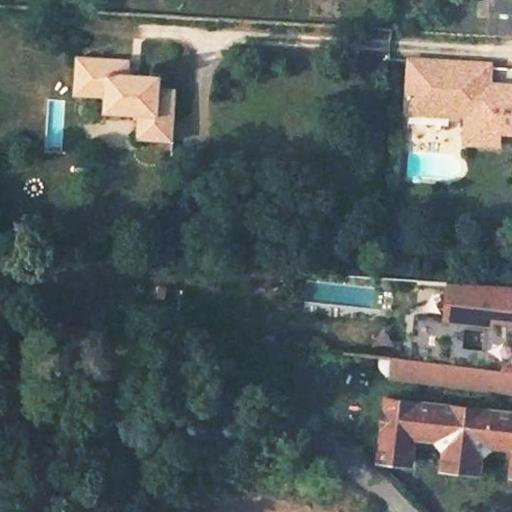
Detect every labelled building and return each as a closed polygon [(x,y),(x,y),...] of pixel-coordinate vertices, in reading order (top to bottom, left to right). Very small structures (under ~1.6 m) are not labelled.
[(511,0),(492,0),(491,33),(511,34),(511,0)] [(464,141),(497,142),(498,130),(511,130),(511,90),(487,89),(489,62),(424,58),(423,65),(408,64),(405,110),(410,110),(446,112),(465,113),(464,141)] [(79,104),(89,104),(90,65),(79,64),(79,104)] [(155,144),(180,144),(181,92),(165,92),(165,80),(133,80),(133,65),(90,65),(89,104),(111,105),(111,121),(145,121),(155,121),(155,144)] [(446,112),(410,110),(409,121),(445,123),(446,112)] [(155,144),(155,121),(145,121),(145,144),(155,144)] [(504,465),(511,465),(511,283),(376,276),(308,273),(307,339),(349,345),(347,365),(511,388),(511,409),(390,394),(383,450),(410,454),(413,431),(440,434),(449,445),(473,448),(483,440),(506,444),(504,465)] [(287,336),(291,287),(238,284),(235,329),(287,336)] [(473,448),(449,445),(447,461),(471,464),(473,448)]
